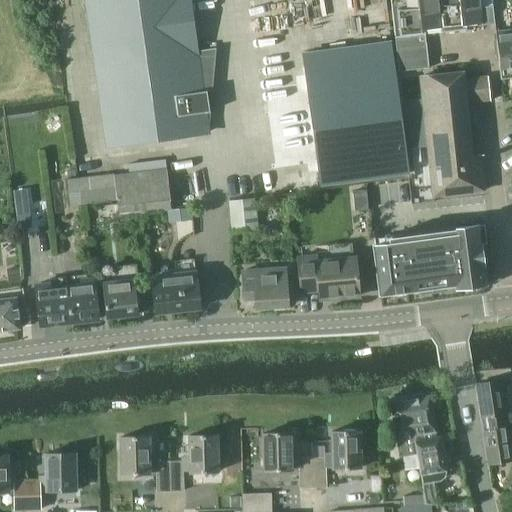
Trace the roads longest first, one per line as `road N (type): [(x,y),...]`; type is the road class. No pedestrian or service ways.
road 1 (tertiary): [(0,355),(449,311)]
road 2 (residential): [(511,290),(491,127),(498,113),(490,44),(434,50)]
road 3 (unclassified): [(489,511),(449,311)]
